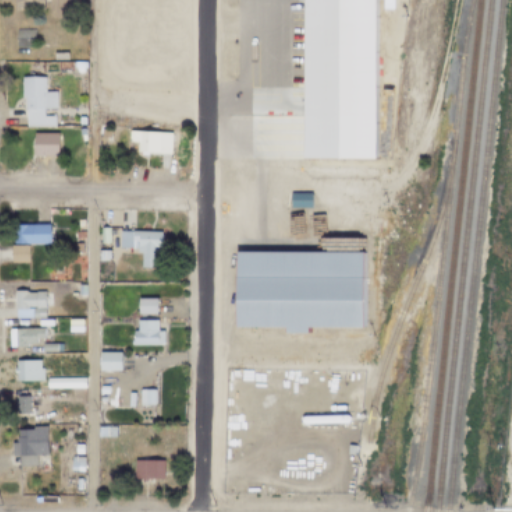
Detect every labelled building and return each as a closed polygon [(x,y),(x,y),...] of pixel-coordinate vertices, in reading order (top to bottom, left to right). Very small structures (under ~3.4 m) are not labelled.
[(15,0),(43,0),(43,11),(15,11),(15,0)] [(15,28),(35,28),(35,47),(16,47),(15,28)] [(53,98),(53,109),(40,109),(40,116),(51,116),(51,127),(40,127),(23,127),(23,97),(17,97),(17,77),(42,77),(42,91),(46,91),(46,97),(53,98)] [(99,138),(99,130),(108,130),(108,138),(99,138)] [(146,131),(155,132),(169,132),(169,154),(155,153),(155,150),(135,150),(135,141),(125,141),(125,131),(146,131)] [(29,156),(29,133),(54,133),(54,156),(29,156)] [(290,206),(290,192),(311,192),(311,206),(290,206)] [(73,220),(81,220),(81,228),(73,228),(73,220)] [(47,224),(46,244),(10,244),(11,224),(47,224)] [(98,228),(107,228),(107,242),(98,242),(98,228)] [(138,267),(138,249),(117,249),(117,231),(160,231),(160,249),(153,249),(153,267),(138,267)] [(8,246),(26,246),(26,263),(8,263),(8,246)] [(284,333),(284,326),(235,327),(235,251),(361,250),(362,326),(307,326),(307,333),(284,333)] [(95,251),(106,251),(106,260),(95,260),(95,251)] [(50,266),(58,266),(58,275),(50,275),(50,266)] [(67,283),(75,283),(75,285),(83,285),(83,295),(75,295),(75,296),(67,296),(67,283)] [(25,293),(32,293),(32,291),(42,291),(42,293),(42,318),(19,318),(11,318),(11,291),(25,291),(25,293)] [(135,298),(153,298),(153,315),(135,315),(135,298)] [(134,321),(155,321),(155,332),(160,332),(160,346),(129,346),(129,332),(134,332),(134,321)] [(24,329),(26,329),(41,329),(41,338),(33,338),(33,344),(24,344),(24,347),(5,347),(5,328),(24,328),(24,329)] [(59,345),(59,351),(54,351),(54,352),(39,352),(39,344),(54,344),(54,345),(59,345)] [(96,352),(118,352),(118,371),(96,371),(96,352)] [(67,374),(67,370),(75,370),(75,374),(82,375),(81,389),(43,389),(44,381),(40,381),(30,381),(12,381),(12,361),(37,361),(37,369),(40,369),(40,373),(43,374),(67,374)] [(97,386),(106,386),(106,394),(97,394),(97,386)] [(136,390),(152,390),(152,405),(136,405),(136,390)] [(26,397),(25,413),(14,413),(14,397),(26,397)] [(346,414),(348,415),(349,416),(349,417),(350,418),(350,420),(349,421),(348,422),(346,423),(305,423),(304,423),(303,423),(301,422),(300,421),(300,420),(300,419),(300,417),(301,416),(302,415),(304,415),(305,415),(346,414)] [(7,444),(14,444),(14,430),(30,430),(30,426),(44,426),(44,454),(34,454),(34,465),(14,465),(14,455),(7,455),(7,444)] [(338,450),(339,441),(349,442),(348,451),(338,450)] [(68,456),(81,456),(81,472),(67,472),(68,456)] [(131,460),(161,460),(161,480),(131,480),(131,460)]
